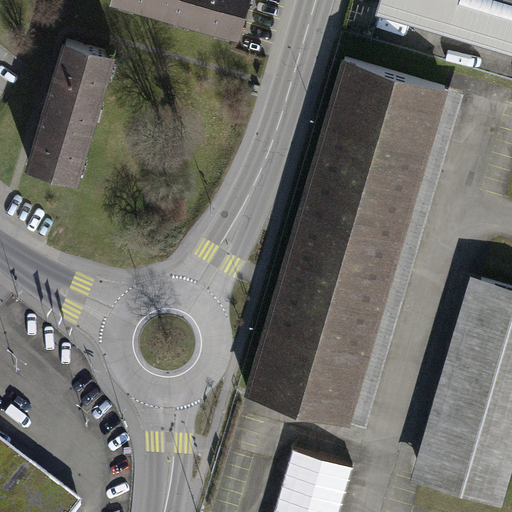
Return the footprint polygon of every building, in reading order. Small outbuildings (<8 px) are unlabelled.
[(136,0),(238,30),(246,0),(136,0)] [(511,0),(379,0),(376,12),(511,52),(511,0)] [(111,51),(67,38),(51,93),(49,93),(45,107),(47,107),(30,163),(74,176),(111,51)] [(347,419),(445,85),(346,56),(248,389),(347,419)] [(464,91),(445,85),(347,419),(366,424),(464,91)] [(411,473),(423,477),(482,277),(470,273),(411,473)] [(511,285),(482,277),(423,477),(499,499),(511,455),(511,285)] [(74,511),(81,505),(0,442),(0,511),(74,511)]
